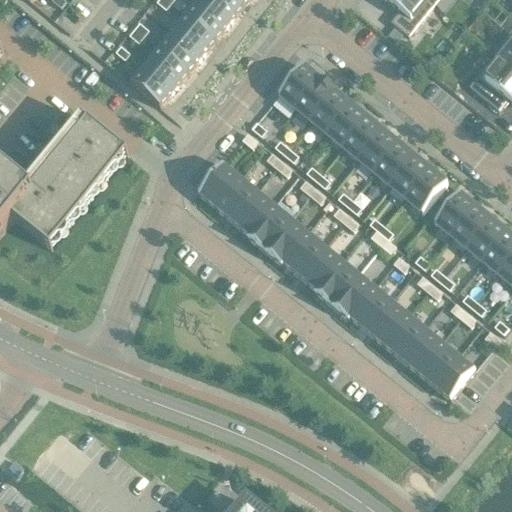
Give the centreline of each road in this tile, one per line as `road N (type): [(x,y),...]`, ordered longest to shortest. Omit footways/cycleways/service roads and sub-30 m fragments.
road 1 (residential): [(511,382),(456,448),(164,203)]
road 2 (tertiary): [(366,511),(289,459),(67,366)]
road 3 (residential): [(506,179),(307,21)]
road 4 (residential): [(307,21),(195,153),(164,203)]
road 5 (residential): [(164,203),(96,355),(67,366)]
